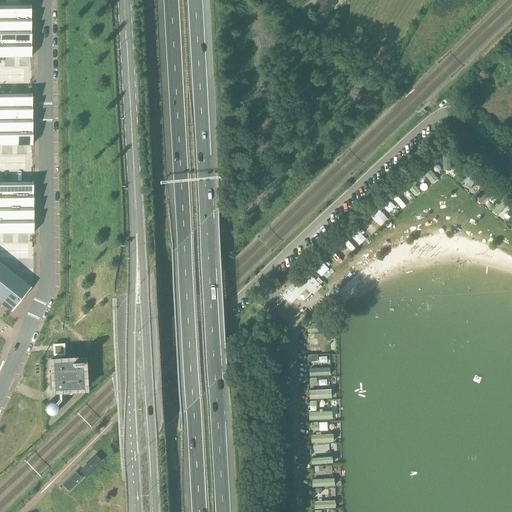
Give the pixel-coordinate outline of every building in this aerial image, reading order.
[(336,0),(317,0),(314,7),(328,15),(336,0)] [(30,5),(0,5),(0,57),(31,57),(30,5)] [(0,145),(31,145),(32,145),(31,93),(30,93),(30,94),(0,94),(0,145)] [(0,233),(32,233),(33,233),(32,181),(31,181),(31,182),(0,182),(0,233)] [(0,262),(0,302),(11,311),(31,287),(0,262)] [(304,275),(291,287),(295,290),(299,295),(297,298),(298,300),(301,303),(312,292),(316,296),(328,284),(320,276),(316,280),(311,275),(307,278),(304,275)] [(63,344),(53,345),(54,355),(64,354),(63,344)] [(307,348),(307,355),(331,355),(331,347),(307,348)] [(50,360),(52,392),(85,390),(83,358),(50,360)] [(309,386),(316,386),(316,379),(328,380),(328,376),(309,375),(309,386)] [(309,423),(333,423),(333,393),(309,393),(309,409),(316,409),(316,402),(329,402),(330,413),(309,413),(309,423)] [(45,408),(44,409),(45,410),(45,411),(45,412),(46,413),(47,414),(48,415),(49,415),(50,415),(51,415),(52,415),(53,415),(54,415),(55,414),(56,413),(57,413),(57,412),(57,411),(58,410),(58,409),(58,408),(57,407),(57,406),(57,405),(56,404),(55,403),(54,403),(53,402),(52,402),(51,402),(50,402),(49,402),(48,403),(47,403),(46,404),(46,405),(45,406),(45,407),(45,408)] [(51,418),(49,425),(57,427),(59,420),(51,418)] [(310,437),(311,448),(334,447),(333,437),(310,437)] [(330,459),(338,459),(337,450),(329,451),(330,459)] [(312,452),(311,489),(334,490),(334,472),(332,472),(332,460),(328,460),(329,453),(312,452)] [(80,470),(85,476),(100,462),(95,455),(80,470)] [(69,492),(82,479),(75,472),(62,485),(69,492)] [(314,511),(318,511),(334,511),(334,503),(314,504),(314,511)]
